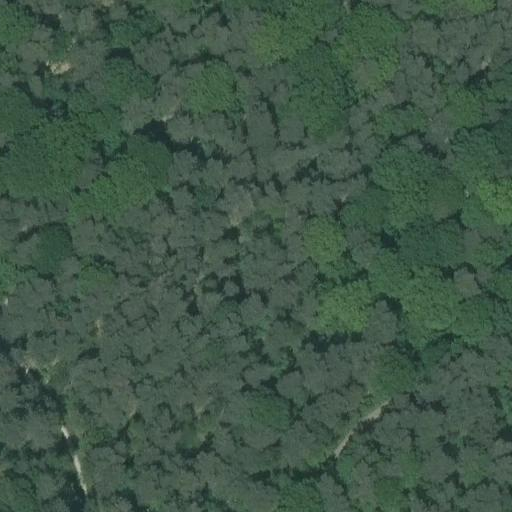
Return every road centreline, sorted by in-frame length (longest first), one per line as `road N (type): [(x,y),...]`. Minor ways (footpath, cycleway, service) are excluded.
road 1 (track): [(287,511),(511,297)]
road 2 (track): [(88,511),(67,445),(3,347)]
